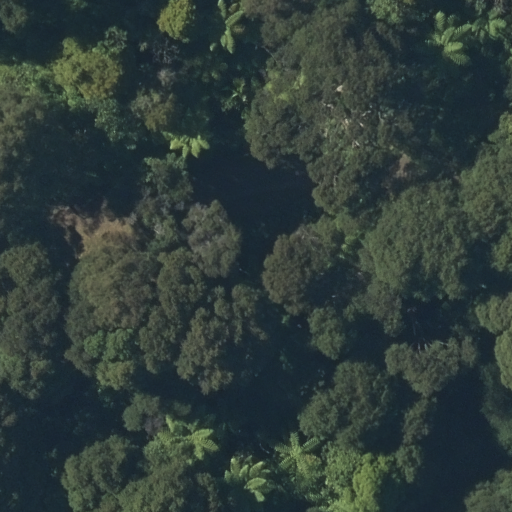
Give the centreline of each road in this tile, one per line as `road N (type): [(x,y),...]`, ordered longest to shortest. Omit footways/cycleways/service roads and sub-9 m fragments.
road 1 (track): [(0,280),(298,213),(511,208)]
road 2 (track): [(397,511),(511,417)]
